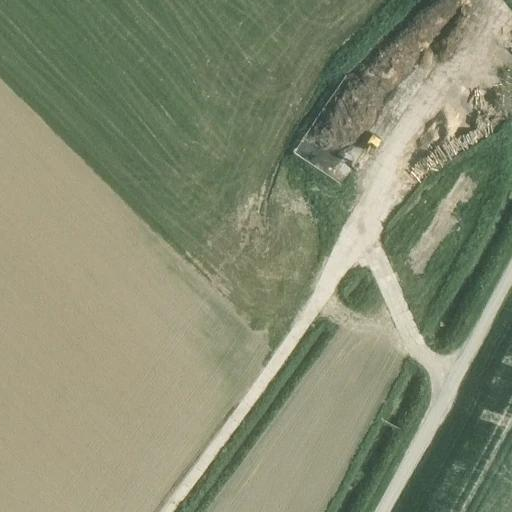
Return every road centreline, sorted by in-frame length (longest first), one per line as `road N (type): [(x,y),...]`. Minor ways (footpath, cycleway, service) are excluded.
road 1 (track): [(166,511),(319,299),(494,0)]
road 2 (track): [(319,299),(455,374)]
road 3 (track): [(358,221),(416,353)]
